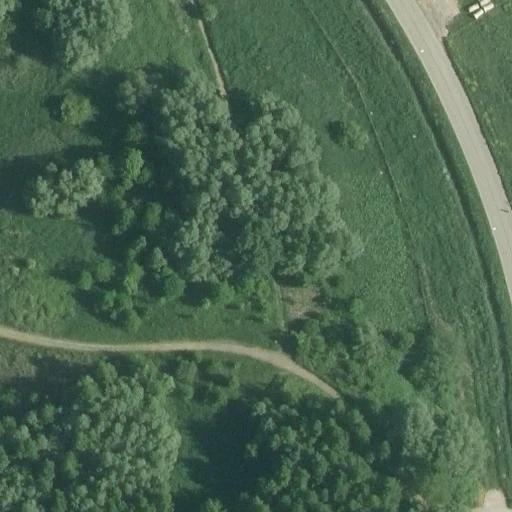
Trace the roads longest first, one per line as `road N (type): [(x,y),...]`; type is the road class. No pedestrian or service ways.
road 1 (tertiary): [(394,0),(474,151),(511,261)]
road 2 (track): [(282,364),(244,349),(75,349),(0,333)]
road 3 (track): [(441,511),(417,503),(337,401),(282,364)]
